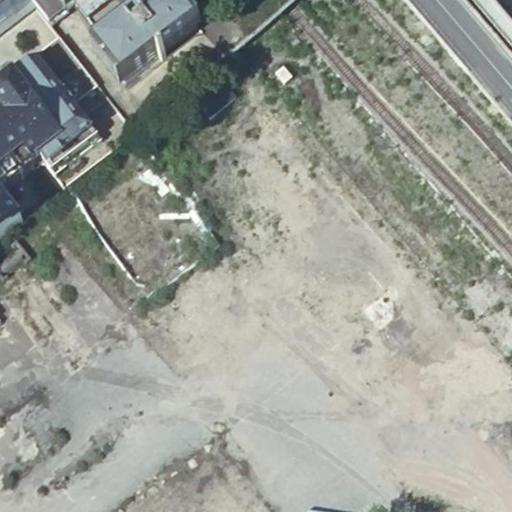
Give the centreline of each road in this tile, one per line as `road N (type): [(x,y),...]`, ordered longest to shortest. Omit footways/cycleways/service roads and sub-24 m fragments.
road 1 (unknown): [(322,481),(404,404),(418,380),(424,338),(297,173)]
road 2 (unknown): [(59,511),(121,465),(190,452),(260,459),(322,481)]
road 3 (secondary): [(431,0),(511,93)]
